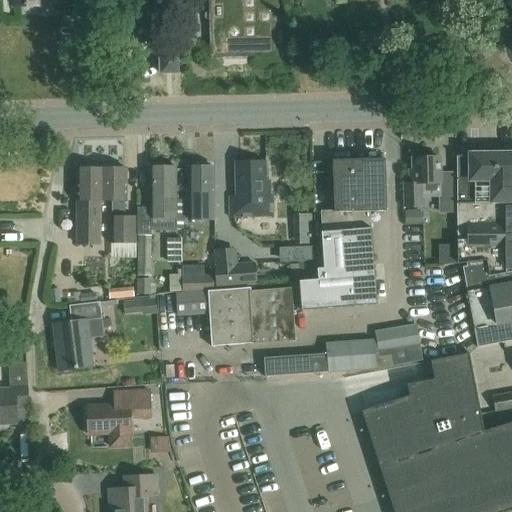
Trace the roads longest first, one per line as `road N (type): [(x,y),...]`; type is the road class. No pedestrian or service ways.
road 1 (secondary): [(0,119),(468,107)]
road 2 (unknown): [(387,109),(395,213),(388,284),(241,392)]
